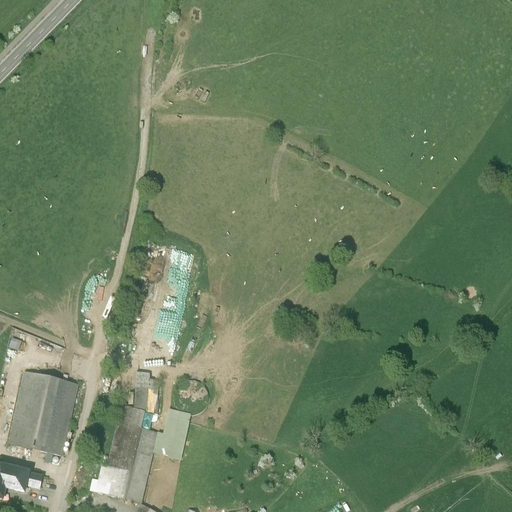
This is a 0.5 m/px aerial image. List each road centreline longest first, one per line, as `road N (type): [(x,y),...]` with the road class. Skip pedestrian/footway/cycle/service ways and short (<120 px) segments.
road 1 (track): [(0,320),(99,360),(136,191),(152,15)]
road 2 (residential): [(66,511),(99,360)]
